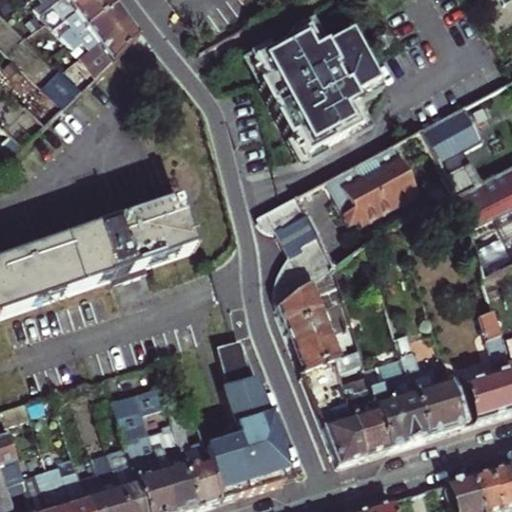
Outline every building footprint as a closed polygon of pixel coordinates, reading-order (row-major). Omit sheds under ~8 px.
[(44,0),(46,2),(32,13),(38,20),(53,8),(64,0),(44,0)] [(64,0),(53,8),(65,24),(66,23),(76,16),(96,0),(64,0)] [(58,40),(65,47),(115,8),(108,0),(96,0),(76,16),(66,23),(72,30),(58,40)] [(511,4),(511,0),(497,0),(503,10),(511,4)] [(115,8),(65,47),(72,54),(83,45),(89,53),(98,46),(127,23),(115,8)] [(96,79),(139,38),(127,23),(98,46),(89,53),(79,61),(96,79)] [(290,170),(318,155),(345,140),(334,120),(340,116),(337,110),(363,96),(336,45),(303,63),(293,43),(237,72),(248,93),(245,95),(243,96),(256,120),(258,119),(262,127),(260,128),(273,153),(279,150),(287,164),(290,170)] [(78,96),(61,78),(43,94),(60,113),(78,96)] [(60,113),(43,94),(41,93),(21,111),(24,113),(41,131),(48,124),(60,113)] [(24,113),(4,132),(21,150),(41,131),(24,113)] [(463,113),(420,129),(433,165),(477,149),(463,113)] [(391,150),(323,186),(346,229),(364,219),(367,225),(416,199),(391,150)] [(469,168),(443,180),(455,201),(458,199),(478,187),(469,168)] [(511,170),(478,187),(458,199),(470,239),(511,218),(511,170)] [(309,194),(254,223),(258,228),(263,232),(269,235),(275,237),(284,238),(317,220),(309,194)] [(0,325),(195,261),(178,207),(0,265),(0,325)] [(317,220),(284,238),(291,265),(324,248),(317,220)] [(275,315),(337,290),(324,248),(291,265),(284,272),(278,280),(273,289),(271,299),(275,315)] [(337,290),(275,315),(284,339),(324,323),(346,318),(337,290)] [(346,318),(324,323),(284,339),(291,358),(331,342),(351,334),(346,318)] [(488,381),(452,392),(456,407),(464,432),(511,417),(511,379),(507,363),(495,322),(480,326),(491,365),(486,376),(488,381)] [(334,366),(358,357),(351,334),(331,342),(291,358),(300,380),(334,366)] [(197,432),(201,447),(217,509),(292,486),(267,425),(256,387),(250,387),(240,350),(218,356),(220,368),(214,370),(227,410),(215,413),(216,415),(194,421),(197,432)] [(334,366),(338,378),(361,369),(358,357),(334,366)] [(338,378),(334,366),(300,380),(336,471),(364,463),(344,396),(342,390),(338,378)] [(365,381),(368,393),(387,387),(382,369),(363,375),(365,381)] [(427,443),(464,432),(456,407),(445,410),(439,390),(425,394),(419,373),(407,377),(408,381),(427,443)] [(342,390),(344,396),(351,393),(353,399),(368,393),(365,381),(342,390)] [(368,393),(387,456),(427,443),(408,381),(387,387),(368,393)] [(113,407),(125,453),(142,511),(168,511),(153,457),(150,448),(142,419),(167,412),(162,393),(113,407)] [(344,396),(364,463),(387,456),(368,393),(353,399),(351,393),(344,396)] [(0,414),(0,420),(4,432),(33,423),(28,406),(0,414)] [(174,441),(176,449),(192,511),(206,511),(217,509),(201,447),(189,451),(185,436),(182,425),(171,428),(174,441)] [(174,441),(171,428),(161,432),(164,444),(174,441)] [(185,436),(189,451),(201,447),(197,432),(185,436)] [(5,438),(0,439),(0,511),(9,511),(9,509),(4,493),(20,487),(5,438)] [(164,444),(150,448),(153,457),(176,449),(174,441),(164,444)] [(85,449),(94,480),(103,511),(123,511),(107,458),(103,444),(85,449)] [(192,511),(176,449),(153,457),(168,511),(192,511)] [(142,511),(125,453),(107,458),(123,511),(142,511)] [(83,511),(75,485),(71,470),(48,477),(58,511),(83,511)] [(511,511),(511,496),(504,471),(487,476),(498,511),(511,511)] [(468,482),(477,511),(498,511),(487,476),(468,482)] [(25,503),(27,511),(58,511),(48,477),(37,480),(42,498),(25,503)] [(103,511),(94,480),(75,485),(83,511),(103,511)] [(477,511),(468,482),(438,491),(445,511),(477,511)]
